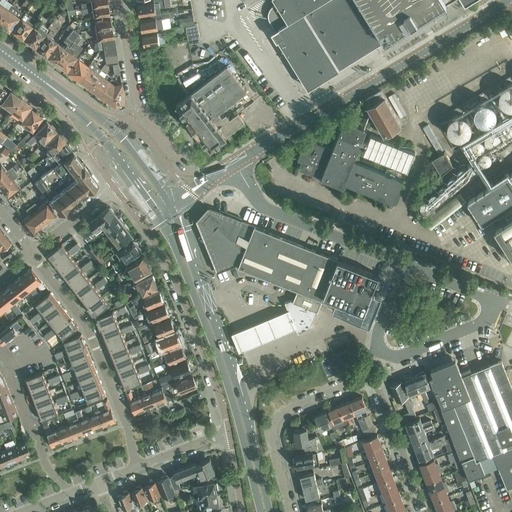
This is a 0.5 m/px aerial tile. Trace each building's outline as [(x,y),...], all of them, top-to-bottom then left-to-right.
[(25,0),(21,6),(24,9),(30,2),(26,0),(25,0)] [(70,0),(64,0),(65,6),(66,6),(67,11),(72,10),(70,0)] [(81,4),(82,9),(107,5),(107,1),(106,0),(90,0),(91,2),(81,4)] [(161,12),(160,7),(170,5),(169,0),(154,0),(154,2),(138,5),(138,7),(137,8),(138,13),(139,14),(139,16),(161,12)] [(392,37),(391,35),(411,22),(411,23),(414,21),(418,19),(417,18),(438,6),(439,8),(451,0),(274,0),(277,3),(273,5),(272,6),(271,7),(271,8),(270,9),(269,11),(269,12),(268,13),(268,14),(268,16),(268,17),(269,19),(269,20),(275,29),(272,31),(273,32),(272,32),(274,35),(277,39),(278,40),(280,39),(304,78),(306,80),(309,82),(313,83),(316,83),(320,81),(372,49),(392,37)] [(8,10),(0,20),(0,24),(8,30),(21,12),(11,5),(8,10)] [(107,5),(82,9),(82,13),(92,12),(93,17),(109,15),(109,13),(109,12),(109,10),(108,9),(107,5)] [(172,11),(153,14),(151,14),(151,19),(140,21),(141,23),(140,24),(140,29),(142,30),(142,31),(162,28),(161,18),(173,16),(172,11)] [(29,15),(29,16),(25,14),(12,31),(17,34),(17,36),(19,38),(21,37),(22,38),(36,20),(29,15)] [(93,19),(95,30),(111,27),(111,26),(112,25),(111,23),(110,22),(109,17),(93,19)] [(183,26),(186,26),(195,24),(194,18),(182,20),(183,26)] [(33,46),(35,47),(48,29),(41,24),(37,29),(34,26),(24,40),(29,43),(29,45),(31,46),(33,46)] [(195,24),(186,26),(188,40),(200,38),(197,24),(195,24)] [(74,28),(73,29),(78,33),(81,28),(76,25),(74,28)] [(111,27),(95,30),(97,40),(113,38),(112,33),(113,32),(112,30),(111,29),(111,27)] [(56,63),(76,36),(79,33),(78,33),(73,29),(64,41),(63,41),(60,45),(58,43),(48,57),(56,63)] [(44,55),(46,56),(56,41),(51,37),(54,34),(49,30),(36,49),(38,50),(38,52),(43,55),(44,55)] [(142,34),(143,36),(142,38),(143,43),(144,43),(144,45),(159,43),(158,38),(160,38),(160,36),(162,36),(162,31),(142,34)] [(76,36),(56,63),(60,66),(59,67),(64,71),(65,69),(66,70),(76,56),(82,48),(76,44),(80,39),(76,36)] [(103,45),(104,49),(115,47),(114,40),(103,41),(103,45)] [(104,49),(105,55),(116,53),(115,47),(104,49)] [(93,59),(98,63),(102,58),(97,53),(93,59)] [(116,53),(105,55),(106,62),(107,63),(117,61),(116,53)] [(73,75),(78,79),(88,65),(78,57),(68,71),(69,73),(70,74),(71,76),(73,75)] [(86,85),(88,86),(98,72),(101,69),(90,61),(88,65),(78,79),(82,82),(82,84),(84,85),(86,85)] [(200,134),(211,148),(227,136),(226,136),(244,122),(238,114),(230,120),(226,115),(222,118),(218,112),(246,90),(246,89),(240,82),(240,81),(239,81),(234,74),(233,73),(228,66),(227,65),(177,104),(188,118),(187,119),(200,134)] [(93,90),(98,94),(110,77),(106,73),(104,76),(98,72),(88,86),(89,87),(90,89),(91,90),(93,90)] [(107,100),(108,101),(118,87),(115,85),(117,83),(118,82),(110,77),(98,94),(102,97),(101,98),(106,101),(107,100)] [(118,87),(108,101),(110,102),(109,104),(116,109),(126,103),(125,94),(123,95),(122,93),(123,93),(121,83),(117,83),(115,85),(118,87)] [(363,100),(384,135),(401,125),(381,90),(363,100)] [(1,104),(11,111),(20,98),(10,91),(1,104)] [(20,98),(11,111),(21,118),(30,105),(20,98)] [(485,98),(466,108),(470,115),(475,112),(482,125),(499,115),(491,99),(486,101),(485,98)] [(25,125),(23,128),(30,132),(41,117),(40,116),(41,114),(36,110),(35,112),(31,109),(22,122),(25,125)] [(368,142),(362,140),(367,129),(344,120),(332,150),(310,141),(306,151),(302,150),(298,161),(301,162),(299,169),(321,178),(343,187),(345,183),(394,203),(403,180),(354,160),(361,143),(367,145),(364,153),(408,171),(415,152),(371,134),(368,142)] [(16,145),(13,148),(16,151),(19,148),(20,148),(27,142),(30,144),(33,141),(37,137),(43,142),(43,143),(55,131),(54,130),(56,128),(52,124),(50,125),(47,122),(48,122),(47,122),(34,134),(31,136),(28,133),(16,145)] [(423,127),(439,153),(443,151),(436,139),(437,139),(428,124),(423,127)] [(58,134),(45,143),(49,148),(46,151),(49,154),(64,142),(62,139),(64,138),(60,133),(58,135),(58,134)] [(49,154),(45,157),(52,166),(59,161),(71,151),(70,150),(72,148),(68,144),(67,145),(64,142),(49,154)] [(432,159),(441,175),(453,165),(445,151),(432,159)] [(35,181),(59,213),(69,205),(87,190),(88,191),(98,183),(90,174),(91,173),(88,169),(84,165),(84,164),(81,161),(73,152),(35,181)] [(20,167),(17,163),(12,167),(15,171),(20,167)] [(2,164),(0,165),(0,183),(15,171),(12,167),(7,171),(2,164)] [(31,168),(27,171),(31,177),(35,174),(37,172),(33,167),(31,168)] [(15,171),(0,183),(0,189),(6,196),(19,186),(13,179),(18,175),(15,171)] [(482,224),(499,214),(504,221),(495,226),(511,252),(511,172),(468,201),(482,224)] [(419,202),(424,210),(440,202),(435,193),(419,202)] [(461,193),(425,221),(431,229),(467,201),(461,193)] [(31,207),(44,224),(46,222),(47,223),(56,216),(45,203),(38,208),(35,204),(31,207)] [(44,224),(31,207),(27,210),(30,214),(23,220),(34,233),(43,226),(42,226),(44,224)] [(115,214),(110,207),(99,215),(100,215),(88,224),(79,230),(85,238),(94,231),(102,225),(101,224),(115,214)] [(291,300),(287,302),(286,302),(285,302),(285,303),(286,303),(298,331),(298,332),(298,333),(299,332),(310,327),(316,311),(317,311),(319,306),(321,302),(322,302),(322,301),(321,301),(321,300),(322,298),(338,258),(255,225),(228,214),(208,207),(197,220),(218,271),(237,263),(238,265),(239,265),(268,277),(299,289),(298,292),(297,291),(296,292),(297,293),(296,296),(294,301),(293,300),(293,301),(291,300)] [(119,218),(115,214),(101,224),(102,225),(94,231),(96,234),(103,228),(102,227),(103,226),(110,235),(125,223),(120,218),(119,218)] [(125,223),(110,235),(117,244),(112,248),(115,251),(116,252),(125,246),(123,243),(133,236),(128,230),(128,228),(125,223)] [(0,247),(1,248),(10,241),(0,228),(0,247)] [(121,259),(124,263),(142,250),(138,245),(138,244),(136,241),(134,240),(133,239),(125,246),(116,252),(121,258),(121,259)] [(62,244),(47,256),(54,264),(69,253),(62,244)] [(104,260),(94,247),(89,251),(99,264),(104,260)] [(54,264),(61,273),(76,261),(69,253),(54,264)] [(126,274),(132,271),(135,277),(132,279),(133,281),(152,270),(151,268),(152,267),(149,261),(147,262),(143,255),(132,262),(133,263),(129,266),(128,264),(120,268),(122,272),(125,271),(126,274)] [(332,310),(370,325),(382,294),(372,291),(379,274),(338,258),(323,296),(336,301),(332,310)] [(61,273),(67,282),(82,270),(76,261),(61,273)] [(117,272),(113,266),(106,272),(110,277),(117,272)] [(42,280),(32,268),(22,276),(32,288),(42,280)] [(67,282),(74,290),(89,279),(82,270),(67,282)] [(134,288),(139,286),(141,285),(144,293),(158,287),(158,285),(158,284),(157,281),(156,281),(153,274),(137,281),(137,282),(133,284),(134,288)] [(32,288),(22,276),(12,283),(22,295),(32,288)] [(74,290),(81,299),(96,287),(89,279),(74,290)] [(374,287),(381,290),(384,282),(377,279),(374,287)] [(22,295),(12,283),(2,291),(12,303),(22,295)] [(81,299),(87,307),(102,296),(96,287),(81,299)] [(142,297),(144,302),(143,303),(145,309),(164,301),(163,300),(163,299),(162,296),(161,295),(159,290),(142,297)] [(12,303),(2,291),(0,293),(0,307),(2,311),(12,303)] [(57,301),(50,292),(36,303),(43,312),(57,301)] [(87,307),(94,316),(109,305),(102,296),(87,307)] [(64,309),(57,301),(43,312),(50,321),(64,309)] [(148,319),(149,321),(150,325),(150,326),(154,324),(160,322),(159,320),(170,316),(168,310),(168,309),(167,306),(166,305),(165,304),(145,311),(148,318),(148,319)] [(71,318),(64,309),(50,321),(56,329),(71,318)] [(113,311),(96,318),(100,328),(117,321),(113,311)] [(289,312),(236,335),(244,353),(297,330),(289,312)] [(23,315),(12,323),(19,333),(30,324),(23,315)] [(56,329),(63,338),(78,327),(71,318),(56,329)] [(154,324),(159,336),(175,329),(173,324),(173,323),(172,320),(171,319),(170,318),(160,322),(154,324)] [(121,331),(117,321),(100,328),(104,338),(121,331)] [(19,333),(12,323),(0,332),(0,339),(4,345),(19,333)] [(121,331),(104,338),(108,348),(125,341),(121,331)] [(176,332),(160,338),(164,350),(181,344),(178,338),(179,337),(178,334),(177,334),(176,332)] [(85,344),(81,334),(64,341),(68,351),(85,344)] [(150,334),(142,337),(145,344),(148,343),(152,341),(150,334)] [(125,341),(108,348),(112,357),(129,350),(125,341)] [(72,361),(89,354),(85,344),(68,351),(72,361)] [(182,346),(165,352),(170,364),(186,358),(184,352),(185,351),(184,348),(182,348),(182,346)] [(148,352),(151,358),(160,354),(158,348),(148,352)] [(129,350),(112,357),(116,367),(133,360),(129,350)] [(72,361),(76,371),(93,364),(89,354),(72,361)] [(437,400),(440,406),(441,409),(445,418),(468,479),(498,467),(507,489),(511,486),(511,387),(501,361),(472,372),(470,368),(461,371),(455,359),(444,364),(431,369),(433,375),(429,377),(434,387),(432,388),(437,400)] [(133,360),(116,367),(120,377),(137,370),(133,360)] [(187,360),(171,367),(176,378),(192,372),(190,367),(190,365),(189,362),(188,362),(187,360)] [(97,374),(93,364),(76,371),(80,381),(97,374)] [(120,377),(124,387),(141,380),(137,370),(120,377)] [(434,409),(440,406),(437,400),(429,403),(427,399),(429,398),(425,388),(431,386),(425,372),(424,372),(423,371),(419,373),(418,375),(415,376),(420,390),(426,406),(427,405),(429,411),(434,409)] [(43,372),(25,378),(29,389),(47,382),(43,372)] [(84,391),(101,384),(97,374),(80,381),(84,391)] [(193,374),(177,381),(182,393),(198,386),(197,385),(198,384),(197,381),(195,381),(193,374)] [(410,395),(420,390),(415,376),(411,378),(410,377),(405,379),(405,380),(404,381),(410,395)] [(166,378),(160,381),(162,386),(168,384),(166,379),(166,378)] [(403,398),(409,412),(404,414),(406,420),(416,416),(408,396),(402,381),(397,383),(396,382),(392,384),(392,385),(391,386),(397,401),(403,398)] [(47,382),(29,389),(33,399),(50,392),(47,382)] [(162,386),(164,391),(173,388),(171,383),(168,384),(162,386)] [(88,402),(105,395),(101,384),(84,391),(88,402)] [(0,400),(11,397),(8,388),(0,390),(0,400)] [(162,388),(151,392),(156,406),(167,401),(164,392),(162,388)] [(169,389),(164,392),(167,401),(173,398),(169,389)] [(135,414),(145,410),(140,397),(134,399),(130,390),(126,391),(135,414)] [(50,392),(33,399),(37,409),(54,402),(50,392)] [(150,393),(140,397),(145,410),(155,406),(156,406),(151,392),(150,393)] [(353,400),(351,401),(356,413),(365,435),(376,431),(374,425),(374,424),(369,427),(364,416),(364,415),(362,416),(360,411),(367,408),(362,396),(355,399),(353,400)] [(0,410),(14,405),(11,397),(0,400),(0,410)] [(105,407),(100,409),(106,425),(116,421),(107,399),(103,401),(105,407)] [(341,405),(340,405),(344,417),(345,420),(346,420),(350,418),(350,417),(349,416),(356,413),(351,401),(343,404),(342,404),(341,405)] [(41,420),(58,413),(54,402),(37,409),(41,420)] [(14,405),(0,410),(0,415),(2,414),(4,420),(18,415),(14,405)] [(340,405),(328,410),(333,421),(331,422),(334,428),(347,423),(345,420),(344,417),(340,405)] [(417,408),(419,414),(427,411),(425,405),(417,408)] [(440,406),(434,409),(438,421),(445,418),(441,409),(440,406)] [(95,414),(90,417),(95,430),(106,425),(100,409),(94,411),(95,414)] [(75,411),(78,419),(79,421),(84,434),(95,430),(90,417),(84,419),(80,410),(75,411)] [(321,429),(332,425),(326,411),(315,416),(315,415),(315,416),(315,417),(312,419),(314,424),(318,423),(320,430),(321,430),(321,429)] [(408,429),(409,432),(432,423),(431,420),(422,423),(420,418),(406,423),(407,424),(406,425),(407,429),(408,429)] [(73,423),(68,425),(73,438),(84,434),(79,421),(78,419),(72,421),(73,423)] [(300,429),(293,431),(294,434),(296,446),(301,445),(304,444),(304,447),(305,453),(306,453),(308,452),(309,452),(317,451),(316,440),(315,437),(308,438),(307,430),(310,429),(307,423),(303,425),(301,426),(302,429),(300,429)] [(410,436),(412,441),(427,436),(425,431),(434,427),(432,423),(409,432),(411,435),(410,436)] [(68,425),(57,430),(62,443),(73,438),(68,425)] [(62,443),(57,430),(51,432),(50,428),(46,430),(52,447),(62,443)] [(364,440),(367,450),(381,445),(377,435),(364,440)] [(415,447),(416,450),(445,439),(444,435),(429,441),(427,436),(412,441),(414,447),(415,447)] [(447,443),(445,444),(448,451),(454,448),(450,438),(446,439),(447,443)] [(445,439),(416,450),(418,453),(417,454),(418,458),(419,458),(420,459),(434,454),(432,449),(445,444),(447,443),(446,439),(445,439)] [(26,441),(16,445),(21,459),(32,455),(26,441)] [(16,445),(6,449),(11,463),(21,459),(16,445)] [(367,450),(371,461),(385,455),(381,445),(367,450)] [(6,449),(0,451),(0,464),(1,467),(11,463),(6,449)] [(296,462),(297,468),(319,464),(317,452),(312,452),(295,455),(295,456),(294,457),(295,462),(296,462)] [(371,461),(375,471),(389,466),(385,455),(371,461)] [(420,463),(424,473),(439,467),(438,463),(436,464),(434,458),(420,463)] [(210,459),(197,464),(200,472),(196,474),(199,483),(206,481),(204,477),(215,473),(210,459)] [(341,462),(341,463),(345,477),(351,476),(346,462),(342,462),(341,462)] [(174,472),(176,476),(178,481),(196,474),(200,472),(197,464),(197,463),(174,472)] [(375,471),(379,481),(393,476),(389,466),(375,471)] [(424,473),(427,482),(441,477),(439,472),(441,471),(439,467),(424,473)] [(303,488),(317,484),(323,483),(322,478),(316,479),(314,472),(300,476),(303,488)] [(178,481),(176,476),(169,478),(168,476),(167,476),(167,475),(161,477),(162,479),(157,480),(163,496),(175,492),(174,490),(181,488),(178,481)] [(379,481),(383,492),(397,487),(393,476),(379,481)] [(427,482),(431,491),(446,486),(445,482),(443,482),(441,477),(427,482)] [(161,495),(155,481),(154,482),(152,481),(150,482),(149,484),(144,485),(150,499),(161,495)] [(199,497),(201,497),(217,494),(216,489),(218,489),(217,482),(215,483),(215,482),(198,485),(200,492),(198,492),(199,497)] [(317,484),(303,488),(306,499),(320,496),(317,484)] [(139,486),(137,487),(136,489),(131,490),(136,504),(148,500),(142,486),(141,487),(139,486)] [(431,491),(435,501),(448,496),(446,491),(448,490),(446,486),(431,491)] [(383,492),(387,502),(401,497),(397,487),(383,492)] [(123,494),(118,496),(123,509),(127,508),(128,509),(130,511),(137,511),(129,491),(128,492),(126,491),(124,492),(123,494)] [(183,493),(176,496),(178,499),(179,502),(186,499),(185,497),(183,493)] [(217,494),(201,497),(202,504),(200,504),(201,509),(203,509),(219,507),(218,501),(220,500),(219,496),(217,495),(217,494)] [(435,501),(438,510),(454,504),(452,500),(450,501),(448,496),(435,501)] [(387,502),(391,511),(393,511),(405,508),(401,497),(387,502)] [(308,507),(309,511),(330,511),(329,508),(323,509),(322,503),(308,507)]
